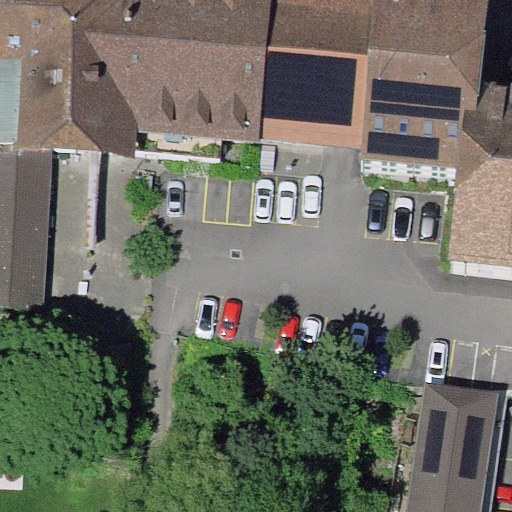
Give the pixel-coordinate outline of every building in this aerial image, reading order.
[(0,0),(0,140),(12,141),(12,148),(51,150),(128,153),(134,0),(0,0)] [(272,0),(134,0),(128,153),(220,163),(222,137),(262,140),(272,0)] [(272,0),(262,140),(361,149),(374,0),(272,0)] [(489,0),(374,0),(361,149),(360,156),(459,165),(468,81),(481,82),(489,0)] [(511,84),(481,82),(468,81),(459,165),(447,260),(511,267),(511,84)] [(0,309),(46,311),(51,150),(12,148),(12,141),(0,140),(0,309)] [(471,511),(486,406),(424,397),(407,511),(471,511)]
